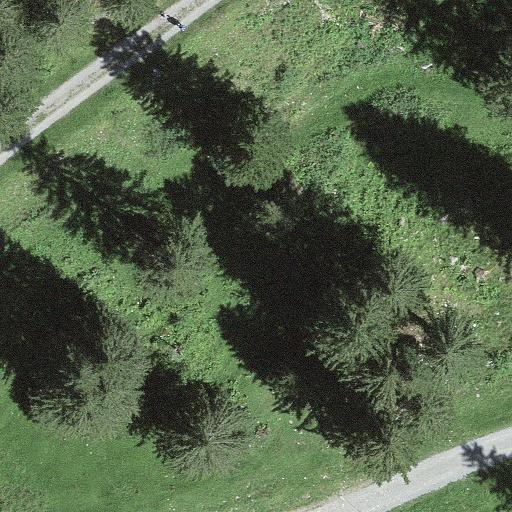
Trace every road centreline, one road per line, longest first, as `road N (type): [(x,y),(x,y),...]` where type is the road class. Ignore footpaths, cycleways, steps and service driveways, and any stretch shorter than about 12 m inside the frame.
road 1 (track): [(0,151),(202,0)]
road 2 (track): [(511,447),(352,511)]
